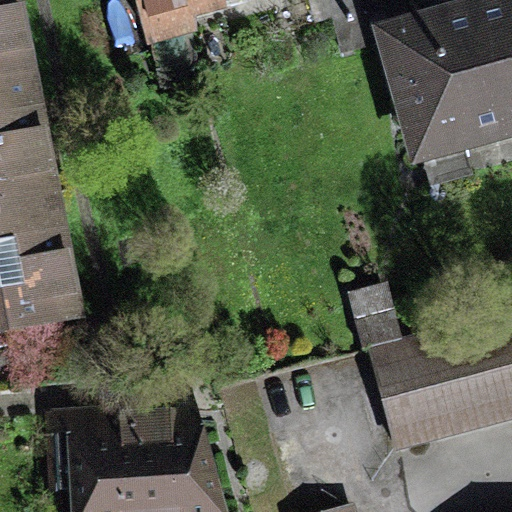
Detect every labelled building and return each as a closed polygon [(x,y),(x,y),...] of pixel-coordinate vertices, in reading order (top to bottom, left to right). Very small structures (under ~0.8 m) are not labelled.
[(0,0),(0,92),(54,82),(38,0),(0,0)] [(142,0),(157,57),(215,43),(211,30),(243,22),(240,9),(276,0),(142,0)] [(511,6),(384,43),(425,181),(511,155),(511,6)] [(0,92),(0,221),(78,207),(54,82),(0,92)] [(0,221),(0,350),(102,331),(78,207),(0,221)] [(511,319),(375,355),(404,463),(511,434),(511,319)] [(240,511),(209,415),(66,421),(69,501),(83,499),(83,511),(240,511)]
